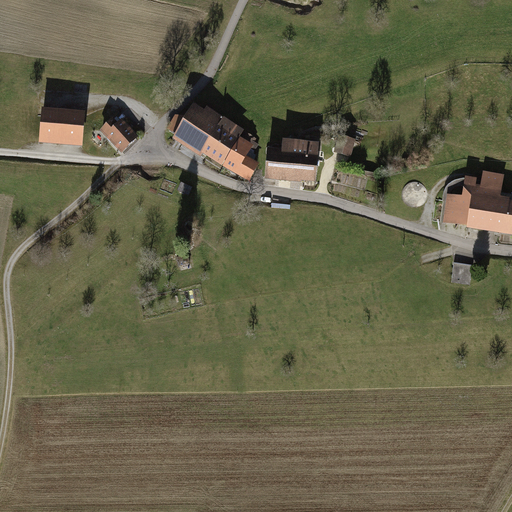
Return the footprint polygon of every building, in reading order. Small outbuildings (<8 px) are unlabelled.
[(203,155),(223,166),(245,131),(245,130),(207,107),(205,110),(198,105),(195,104),(193,106),(187,116),(175,115),(167,129),(176,134),(173,140),(202,157),(203,155)] [(86,112),(42,109),(39,143),(83,147),(86,112)] [(113,118),(100,130),(121,153),(139,137),(122,119),(118,123),(113,118)] [(257,139),(245,131),(223,166),(250,182),(261,164),(254,160),(257,155),(254,154),(259,145),(255,142),(257,139)] [(356,140),(347,138),(342,155),(351,158),(356,140)] [(267,149),(264,181),(301,184),(301,182),(315,183),(319,143),(282,140),(281,150),(267,149)] [(467,230),(511,236),(511,201),(510,201),(510,199),(501,197),(504,175),(483,172),(481,187),(476,186),(477,179),(465,178),(462,197),(447,195),(443,224),(467,227),(467,230)] [(178,191),(189,196),(193,187),(181,182),(178,191)] [(473,267),(454,264),(451,283),(471,285),(473,267)]
